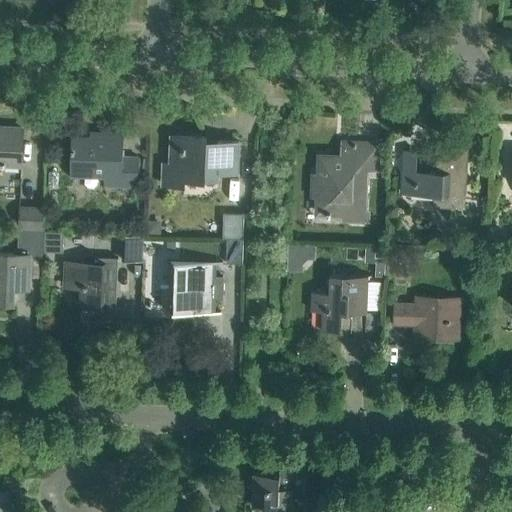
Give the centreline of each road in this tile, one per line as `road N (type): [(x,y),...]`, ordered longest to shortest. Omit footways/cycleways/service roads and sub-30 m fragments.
road 1 (residential): [(153,417),(482,426)]
road 2 (residential): [(157,58),(465,71)]
road 3 (residential): [(0,53),(157,58)]
road 4 (residential): [(0,402),(153,417)]
